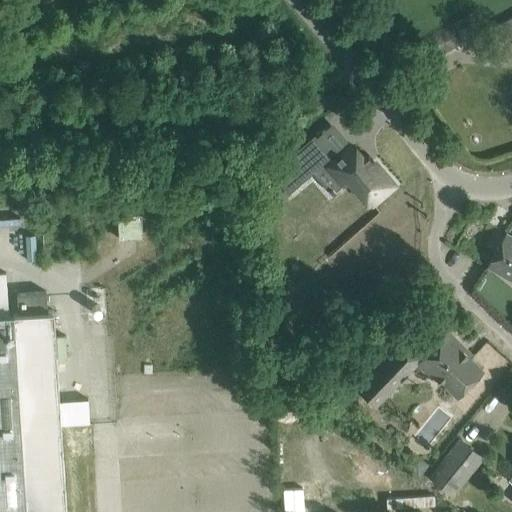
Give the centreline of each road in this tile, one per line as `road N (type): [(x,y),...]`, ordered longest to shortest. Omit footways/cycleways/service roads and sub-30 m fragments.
road 1 (unclassified): [(454,181),(298,0)]
road 2 (unclassified): [(511,341),(436,261),(439,218),(454,181)]
road 3 (unknown): [(103,511),(91,370)]
